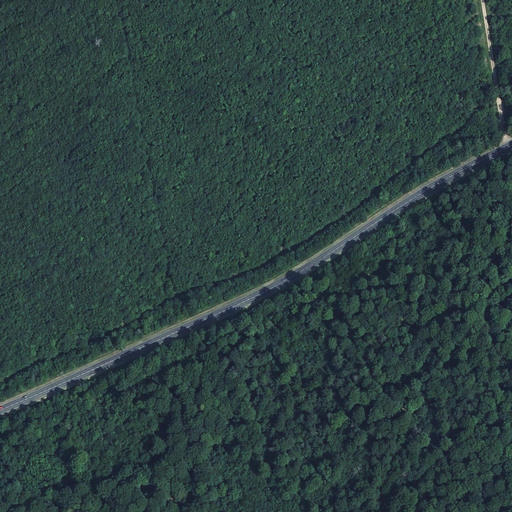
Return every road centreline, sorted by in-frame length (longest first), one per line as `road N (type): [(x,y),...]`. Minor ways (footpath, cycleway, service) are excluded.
road 1 (secondary): [(0,410),(290,278),(424,190),(511,145)]
road 2 (track): [(482,0),(500,114),(511,136)]
